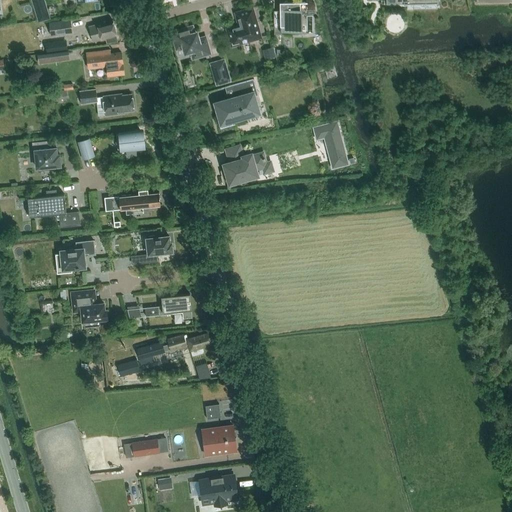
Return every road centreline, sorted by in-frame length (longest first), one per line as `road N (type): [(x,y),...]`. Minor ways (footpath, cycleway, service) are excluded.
road 1 (unclassified): [(290,511),(221,274)]
road 2 (unclassified): [(189,169),(147,20)]
